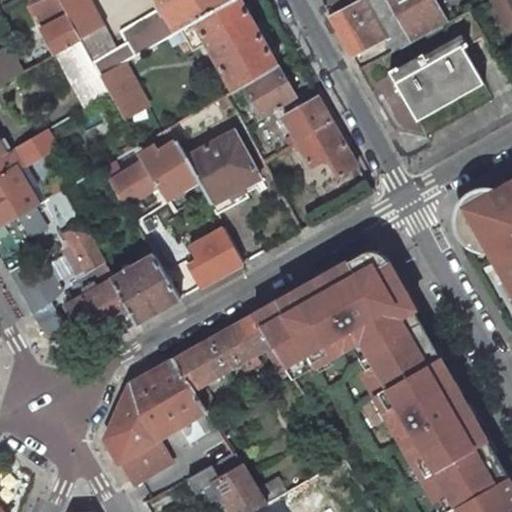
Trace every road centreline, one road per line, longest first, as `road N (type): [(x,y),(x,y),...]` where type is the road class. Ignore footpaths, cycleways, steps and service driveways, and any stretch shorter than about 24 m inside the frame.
road 1 (residential): [(48,399),(407,201)]
road 2 (residential): [(407,201),(293,0)]
road 3 (residential): [(511,386),(407,201)]
road 4 (residential): [(48,399),(115,511)]
road 5 (residential): [(407,201),(511,139)]
